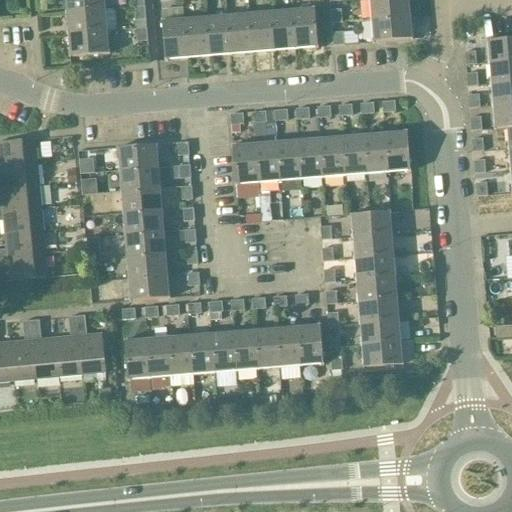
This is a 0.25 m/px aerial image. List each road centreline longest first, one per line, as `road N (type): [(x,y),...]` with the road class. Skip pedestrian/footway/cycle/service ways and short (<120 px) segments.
road 1 (tertiary): [(439,457),(0,509)]
road 2 (tertiary): [(105,511),(261,498),(438,501)]
road 3 (residential): [(301,223),(305,277),(222,282),(205,101)]
road 4 (residential): [(205,101),(411,85),(433,96)]
road 5 (residential): [(0,72),(77,102),(205,101)]
road 6 (residential): [(458,229),(476,435)]
road 7 (residential): [(433,96),(448,130),(458,229)]
